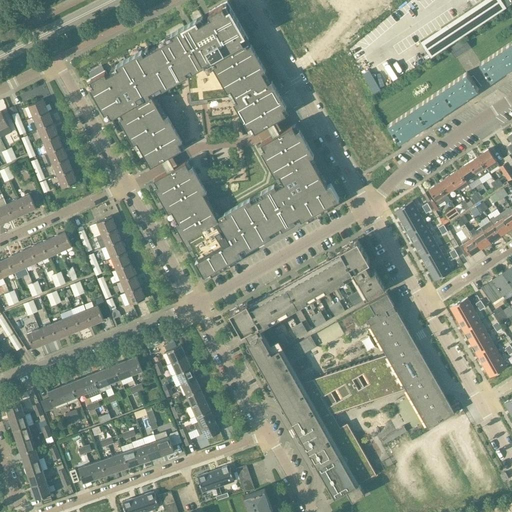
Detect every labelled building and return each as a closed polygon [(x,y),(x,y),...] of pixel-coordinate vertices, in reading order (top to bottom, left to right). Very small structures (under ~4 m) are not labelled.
[(348,0),(316,0),(312,4),(330,24),(352,4),(348,0)] [(511,0),(483,0),(420,42),(430,57),(511,3),(511,0)] [(187,75),(190,93),(187,94),(188,101),(190,105),(191,105),(191,104),(194,103),(194,101),(200,100),(201,104),(208,103),(208,99),(232,96),(234,94),(237,100),(234,102),(248,127),(252,125),(255,131),(286,114),(283,107),(286,105),(272,80),(269,82),(262,71),(266,69),(251,43),(248,45),(245,40),(248,38),(227,1),(209,11),(212,16),(211,17),(214,22),(209,25),(205,18),(200,21),(197,17),(171,33),(173,36),(144,53),(142,49),(116,64),(118,67),(107,73),(105,70),(87,80),(109,118),(120,111),(123,116),(119,118),(134,144),(137,142),(151,166),(182,148),(179,142),(182,140),(168,115),(164,117),(150,91),(160,85),(163,88),(187,74),(187,75)] [(466,51),(471,47),(465,38),(459,41),(466,51)] [(511,40),(479,63),(490,80),(511,66),(511,40)] [(459,41),(454,45),(461,54),(466,51),(459,41)] [(455,58),(461,54),(454,45),(449,48),(455,58)] [(399,142),(479,88),(467,71),(387,124),(399,142)] [(333,87),(368,158),(382,151),(347,80),(333,87)] [(43,98),(29,104),(34,116),(48,110),(43,98)] [(15,105),(9,107),(16,123),(22,121),(15,105)] [(0,127),(8,124),(1,110),(0,110),(0,127)] [(48,110),(34,116),(38,128),(53,122),(48,110)] [(26,131),(22,121),(16,123),(20,134),(26,131)] [(53,122),(38,128),(43,139),(58,133),(53,122)] [(296,130),(293,124),(261,142),(265,148),(261,150),(276,176),(279,174),(284,182),(276,187),(274,183),(261,191),(263,194),(252,201),(250,197),(224,212),(226,215),(219,219),(203,192),(207,190),(192,165),(189,167),(186,161),(154,179),(158,185),(154,187),(169,212),(172,210),(179,221),(175,223),(189,249),(193,247),(199,258),(196,260),(204,275),(210,271),(212,275),(237,260),(235,257),(242,253),(239,249),(244,246),(246,250),(272,235),(270,232),(299,215),(301,219),(307,216),(309,219),(335,205),(333,202),(339,198),(331,183),(327,185),(311,156),(314,154),(299,128),(296,130)] [(58,133),(43,139),(48,151),(63,145),(58,133)] [(21,137),(25,147),(31,144),(27,135),(21,137)] [(36,155),(31,144),(25,147),(30,157),(36,155)] [(67,157),(63,145),(48,151),(53,163),(67,157)] [(11,147),(7,149),(12,160),(17,158),(11,147)] [(496,159),(488,148),(478,155),(489,171),(499,164),(496,159)] [(2,151),(7,162),(12,160),(7,149),(2,151)] [(478,155),(468,162),(479,178),(489,171),(478,155)] [(72,169),(67,157),(53,163),(58,175),(72,169)] [(37,158),(31,160),(35,170),(41,168),(37,158)] [(508,180),(511,177),(511,169),(509,166),(507,161),(499,166),(508,180)] [(468,162),(459,169),(469,184),(478,177),(479,178),(468,162)] [(14,177),(9,165),(4,168),(9,179),(14,177)] [(0,169),(0,171),(4,181),(9,179),(4,168),(0,169)] [(39,181),(45,178),(41,168),(35,170),(39,181)] [(62,187),(77,181),(72,169),(58,175),(62,187)] [(459,169),(449,175),(456,186),(455,186),(458,191),(459,190),(469,184),(459,169)] [(449,175),(439,182),(446,193),(455,186),(456,186),(449,175)] [(503,184),(499,177),(495,180),(500,187),(503,184)] [(40,182),(44,192),(50,190),(46,179),(40,182)] [(491,183),(495,189),(500,187),(495,180),(491,183)] [(439,182),(429,189),(436,199),(439,204),(445,200),(446,202),(450,200),(446,193),(439,182)] [(504,187),(500,190),(504,197),(508,194),(504,187)] [(496,193),(500,199),(504,197),(500,190),(496,193)] [(484,197),(479,191),(475,193),(480,200),(484,197)] [(36,207),(30,193),(18,198),(24,212),(36,207)] [(471,196),(476,203),(480,200),(475,193),(471,196)] [(24,212),(18,198),(6,203),(13,217),(24,212)] [(412,200),(395,210),(402,222),(419,212),(412,200)] [(465,200),(455,206),(460,213),(462,212),(464,211),(469,207),(466,203),(465,200)] [(488,207),(484,201),(480,203),(484,210),(488,207)] [(13,217),(6,203),(0,206),(0,219),(1,223),(13,217)] [(480,212),(480,213),(484,210),(480,203),(470,210),(474,216),(480,212)] [(455,206),(445,214),(447,216),(449,220),(460,213),(455,206)] [(511,226),(511,208),(510,206),(500,212),(510,228),(511,226)] [(419,212),(402,222),(408,234),(426,224),(419,212)] [(500,212),(490,219),(491,220),(501,234),(510,228),(500,212)] [(464,214),(460,217),(464,223),(468,221),(464,214)] [(97,222),(93,223),(98,235),(102,233),(116,227),(111,215),(97,221),(97,222)] [(456,219),(461,226),(464,223),(460,217),(456,219)] [(491,220),(481,226),(491,241),(501,234),(491,220)] [(82,223),(76,226),(82,241),(88,239),(82,223)] [(426,224),(408,234),(415,245),(432,235),(426,224)] [(463,243),(470,254),(481,248),(469,230),(466,226),(461,229),(466,237),(461,240),(463,243)] [(481,248),(491,241),(481,226),(475,230),(474,227),(469,230),(481,248)] [(107,245),(121,239),(116,227),(102,233),(107,245)] [(71,245),(65,230),(53,236),(60,250),(71,245)] [(432,235),(415,245),(421,257),(439,247),(432,235)] [(53,236),(42,241),(48,255),(60,250),(53,236)] [(92,249),(88,239),(82,241),(87,251),(92,249)] [(107,245),(111,256),(126,250),(121,239),(107,245)] [(373,399),(406,388),(428,428),(438,422),(437,419),(442,416),(444,419),(455,412),(393,304),(394,303),(387,291),(352,311),(360,325),(369,320),(371,323),(370,324),(385,350),(387,353),(369,359),(369,358),(365,360),(364,359),(360,362),(360,361),(355,363),(355,362),(351,365),(350,364),(346,366),(346,365),(342,368),(341,367),(337,369),(336,369),(332,371),(332,370),(328,372),(327,372),(323,374),(302,381),(279,339),(271,343),(259,323),(353,270),(368,297),(385,288),(374,269),(370,271),(365,263),(370,260),(358,239),(340,249),(342,251),(249,304),(247,301),(230,311),(242,333),(247,330),(251,338),(250,338),(246,340),(335,497),(347,490),(352,499),(365,492),(360,482),(376,473),(347,422),(340,426),(334,416),(333,416),(332,413),(336,412),(341,410),(341,411),(345,408),(346,409),(350,407),(350,408),(354,405),(355,406),(359,404),(360,405),(364,402),(364,403),(368,401),(369,402),(373,399)] [(30,246),(37,261),(48,255),(42,241),(30,246)] [(30,246),(19,251),(25,266),(37,261),(30,246)] [(439,247),(421,257),(428,268),(445,258),(439,247)] [(131,262),(126,250),(111,256),(116,268),(131,262)] [(7,257),(14,271),(25,266),(19,251),(7,257)] [(93,252),(88,254),(92,264),(98,262),(93,252)] [(7,257),(0,259),(0,270),(3,276),(14,271),(7,257)] [(445,258),(428,268),(435,280),(452,270),(445,258)] [(102,272),(98,262),(92,264),(96,274),(102,272)] [(136,273),(131,262),(116,268),(121,280),(136,273)] [(506,269),(507,271),(503,274),(511,287),(511,286),(511,265),(506,269)] [(67,268),(72,279),(77,278),(73,266),(67,268)] [(61,271),(56,272),(61,284),(66,282),(61,271)] [(51,274),(56,286),(61,284),(56,272),(51,274)] [(496,276),(497,278),(493,280),(502,294),(511,287),(503,274),(502,272),(496,276)] [(136,273),(121,280),(126,291),(141,285),(136,273)] [(103,275),(97,278),(101,288),(107,285),(103,275)] [(487,284),(483,287),(492,300),(502,294),(493,280),(492,279),(486,283),(487,284)] [(42,291),(37,280),(33,282),(38,293),(42,291)] [(80,280),(75,282),(80,294),(85,292),(80,280)] [(28,284),(32,295),(38,293),(33,282),(28,284)] [(70,284),(75,296),(80,294),(75,282),(70,284)] [(112,295),(107,285),(101,288),(106,298),(112,295)] [(131,303),(145,297),(141,285),(126,291),(131,303)] [(19,301),(14,289),(9,291),(14,302),(19,301)] [(348,295),(354,305),(364,299),(358,289),(348,295)] [(56,290),(52,291),(57,303),(61,301),(56,290)] [(4,293),(9,305),(14,302),(9,291),(4,293)] [(47,293),(51,305),(57,303),(52,291),(47,293)] [(106,299),(110,309),(116,307),(112,297),(106,299)] [(467,297),(450,307),(457,319),(474,309),(467,297)] [(38,310),(33,299),(29,301),(33,312),(38,310)] [(345,310),(340,300),(330,306),(335,315),(345,310)] [(24,303),(28,314),(33,312),(29,301),(24,303)] [(104,319),(98,304),(86,309),(92,324),(104,319)] [(500,306),(493,311),(499,321),(507,316),(500,306)] [(86,309),(74,314),(80,328),(92,324),(86,309)] [(474,309),(457,319),(463,330),(481,320),(474,309)] [(326,320),(321,311),(311,316),(316,326),(326,320)] [(80,328),(74,314),(63,318),(68,333),(80,328)] [(57,337),(68,333),(63,318),(51,323),(57,337)] [(481,320),(463,330),(470,342),(487,332),(481,320)] [(307,331),(302,321),(292,327),(297,337),(307,331)] [(8,335),(13,332),(7,322),(2,326),(8,335)] [(39,327),(45,342),(57,337),(51,323),(39,327)] [(27,332),(33,347),(45,342),(39,327),(27,332)] [(278,335),(284,344),(288,342),(283,332),(278,335)] [(487,332),(470,342),(476,353),(494,343),(487,332)] [(14,333),(9,336),(17,349),(22,346),(14,333)] [(298,356),(317,345),(311,334),(292,345),(298,356)] [(181,343),(167,349),(172,362),(186,355),(181,343)] [(494,343),(476,353),(483,365),(500,355),(494,343)] [(137,354),(126,359),(132,373),(143,369),(137,354)] [(172,362),(177,372),(191,366),(186,355),(172,362)] [(500,355),(483,365),(490,377),(507,367),(500,355)] [(132,373),(126,359),(115,363),(121,378),(132,373)] [(115,363),(104,367),(110,382),(112,386),(116,384),(115,380),(121,378),(115,363)] [(158,374),(165,372),(162,366),(156,369),(158,374)] [(196,377),(191,366),(177,372),(182,383),(196,377)] [(104,367),(94,372),(99,386),(101,391),(111,387),(111,386),(112,386),(110,382),(104,367)] [(94,372),(83,376),(88,391),(90,396),(91,397),(93,402),(97,400),(98,401),(103,399),(101,393),(102,393),(101,391),(99,386),(94,372)] [(83,376),(72,380),(77,395),(88,391),(83,376)] [(163,385),(162,385),(164,390),(171,388),(169,382),(168,382),(166,377),(161,379),(163,385)] [(201,387),(196,377),(182,383),(187,394),(201,387)] [(72,380),(61,385),(67,399),(77,395),(72,380)] [(45,411),(55,407),(54,404),(67,399),(61,385),(48,390),(51,396),(41,400),(45,411)] [(130,387),(133,394),(139,391),(136,385),(130,387)] [(206,398),(201,387),(187,394),(192,404),(206,398)] [(167,396),(173,393),(171,388),(164,390),(167,396)] [(108,396),(111,402),(117,400),(115,393),(108,396)] [(206,398),(192,404),(196,415),(211,409),(206,398)] [(21,402),(6,407),(10,418),(25,413),(21,402)] [(87,404),(89,411),(95,409),(93,402),(87,404)] [(178,404),(171,407),(173,412),(180,409),(178,404)] [(182,415),(180,409),(173,412),(175,418),(182,415)] [(199,420),(194,423),(196,428),(215,419),(211,409),(196,415),(199,420)] [(65,413),(68,420),(73,417),(71,411),(65,413)] [(110,411),(100,416),(102,421),(112,417),(110,411)] [(25,413),(10,418),(14,430),(29,425),(34,423),(30,412),(25,414),(25,413)] [(220,430),(215,419),(196,428),(199,434),(204,432),(206,436),(220,430)] [(32,436),(29,425),(14,430),(17,441),(32,436)] [(405,425),(381,437),(384,443),(408,430),(405,425)] [(186,426),(180,429),(182,434),(188,431),(186,426)] [(52,435),(50,429),(43,432),(45,438),(52,435)] [(174,450),(172,445),(169,435),(168,436),(166,430),(155,434),(156,440),(161,454),(174,450)] [(177,430),(170,433),(169,435),(172,445),(181,441),(177,430)] [(186,445),(193,442),(188,431),(182,434),(186,445)] [(32,436),(17,441),(21,452),(36,447),(32,436)] [(145,444),(150,458),(161,454),(156,440),(145,444)] [(134,447),(139,462),(150,458),(145,444),(134,447)] [(56,446),(49,448),(52,454),(58,452),(56,446)] [(78,448),(80,454),(86,452),(84,446),(78,448)] [(36,447),(21,452),(25,463),(40,458),(36,447)] [(123,451),(128,466),(139,462),(134,447),(123,451)] [(123,451),(112,455),(117,470),(128,466),(123,451)] [(54,460),(61,457),(58,452),(52,454),(54,460)] [(112,455),(101,459),(106,474),(117,470),(112,455)] [(25,463),(28,474),(43,469),(40,458),(25,463)] [(101,459),(90,463),(95,477),(106,474),(101,459)] [(78,467),(84,481),(95,477),(90,463),(78,467)] [(229,464),(213,470),(219,486),(234,480),(229,464)] [(248,470),(246,464),(236,467),(238,473),(248,470)] [(65,468),(58,470),(60,476),(67,474),(65,468)] [(43,469),(28,474),(32,485),(47,480),(43,469)] [(213,470),(198,475),(203,491),(219,486),(213,470)] [(240,479),(250,476),(248,470),(238,473),(239,477),(240,479)] [(503,481),(508,478),(505,471),(500,474),(503,481)] [(64,485),(71,483),(67,474),(60,476),(64,485)] [(240,479),(242,485),(252,481),(250,476),(240,479)] [(36,498),(51,493),(47,480),(32,485),(36,498)] [(254,487),(252,481),(242,485),(244,490),(254,487)] [(272,511),(265,488),(245,494),(250,511),(272,511)] [(173,496),(171,490),(161,494),(163,499),(173,496)] [(154,491),(138,496),(143,511),(159,507),(154,491)] [(143,511),(138,496),(123,502),(126,511),(143,511)] [(164,503),(165,505),(175,502),(173,496),(163,499),(164,503)] [(177,508),(175,502),(165,505),(167,511),(177,508)]
